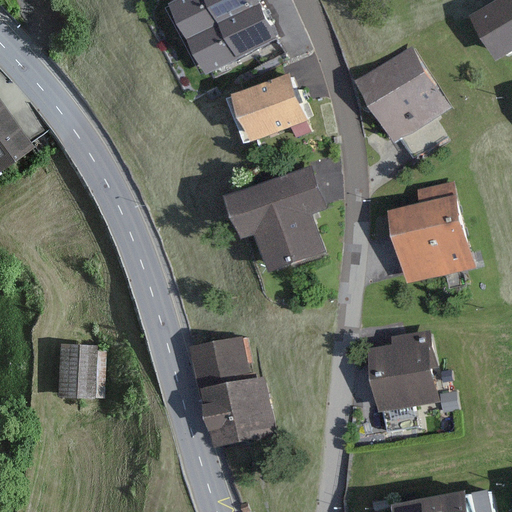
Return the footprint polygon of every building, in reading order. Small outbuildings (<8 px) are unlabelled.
[(275,4),(273,0),(193,0),(191,2),(211,38),(275,4)] [(275,4),(211,38),(230,74),(295,40),(275,4)] [(511,6),(488,22),(511,59),(511,6)] [(461,111),(420,46),(368,79),(409,144),(461,111)] [(322,120),(301,72),(253,93),(274,142),(322,120)] [(0,177),(49,141),(0,76),(0,177)] [(334,210),(319,164),(241,189),(258,240),(268,237),(280,274),(332,257),(318,215),(334,210)] [(485,269),(467,193),(403,208),(420,284),(485,269)] [(450,403),(438,329),(397,335),(398,346),(383,349),(393,412),(450,403)] [(254,379),(247,337),(199,346),(209,399),(221,397),(231,448),(285,438),(273,376),(254,379)] [(105,350),(65,348),(63,401),(103,402),(105,350)] [(504,511),(501,491),(416,507),(417,511),(504,511)]
